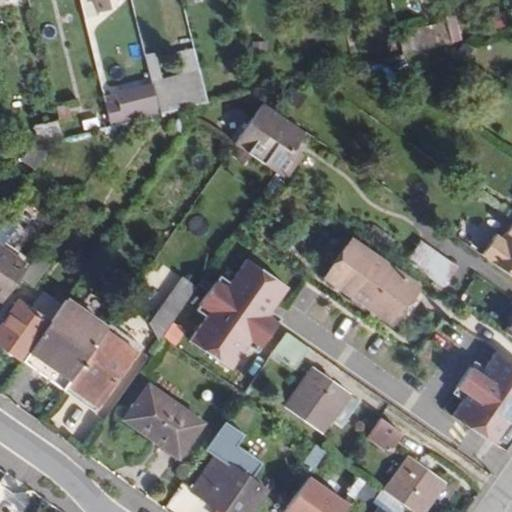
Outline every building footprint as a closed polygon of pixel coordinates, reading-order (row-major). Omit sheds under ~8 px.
[(362,0),(366,15),(387,10),(385,0),(362,0)] [(163,81),(156,54),(145,58),(151,84),(163,81)] [(159,115),(208,103),(200,72),(163,81),(151,84),(152,86),(159,115)] [(159,115),(152,86),(116,95),(118,105),(106,108),(108,118),(111,127),(128,123),(159,115)] [(292,86),(283,98),(297,108),(305,96),(292,86)] [(305,134),(262,104),(233,145),(284,180),(297,162),(289,156),(305,134)] [(194,117),(184,110),(172,127),(182,134),(194,117)] [(104,129),(111,127),(108,118),(102,120),(104,129)] [(28,129),(32,147),(38,145),(55,141),(62,139),(58,121),(28,129)] [(128,123),(111,127),(104,129),(99,130),(116,140),(128,123)] [(0,154),(14,151),(11,141),(0,143),(0,154)] [(38,145),(32,147),(21,162),(34,171),(55,141),(38,145)] [(494,236),(481,255),(487,259),(486,260),(511,278),(511,223),(501,240),(494,236)] [(420,286),(351,238),(322,279),(391,328),(420,286)] [(0,247),(0,301),(2,303),(28,267),(0,247)] [(424,278),(436,260),(420,249),(408,267),(424,278)] [(231,379),(275,316),(269,312),(285,288),(241,257),(223,283),(214,277),(189,312),(198,319),(181,344),(231,379)] [(454,273),(436,260),(424,278),(442,290),(454,273)] [(511,305),(475,278),(462,296),(499,324),(511,306),(511,305)] [(160,340),(196,289),(183,280),(152,324),(160,340)] [(66,300),(49,324),(22,362),(63,391),(67,385),(104,332),(107,329),(66,300)] [(0,346),(22,362),(49,324),(18,303),(0,327),(0,346)] [(140,348),(109,326),(107,329),(104,332),(136,354),(140,348)] [(307,345),(355,377),(361,369),(346,359),(350,354),(316,331),(307,345)] [(104,332),(67,385),(99,407),(136,354),(104,332)] [(292,370),(307,348),(286,334),(271,355),(292,370)] [(321,434),(331,420),(348,395),(349,394),(313,369),(285,409),(321,434)] [(457,433),(482,398),(477,395),(482,389),(455,370),(422,417),(448,436),(452,430),(457,433)] [(99,407),(67,385),(63,391),(94,413),(99,407)] [(153,438),(180,457),(203,425),(148,386),(124,420),(152,440),(153,438)] [(487,392),(482,389),(477,395),(482,398),(487,392)] [(359,403),(348,395),(331,420),(341,427),(359,403)] [(50,417),(67,430),(82,411),(65,398),(50,417)] [(387,453),(401,434),(380,419),(367,438),(387,453)] [(457,433),(452,430),(448,436),(453,439),(457,433)] [(316,446),(303,464),(313,471),(325,452),(316,446)] [(252,511),(266,491),(215,457),(192,492),(217,510),(215,511),(252,511)] [(410,511),(423,511),(444,483),(409,458),(384,494),(410,511)] [(341,511),(345,507),(304,477),(277,511),(341,511)]
